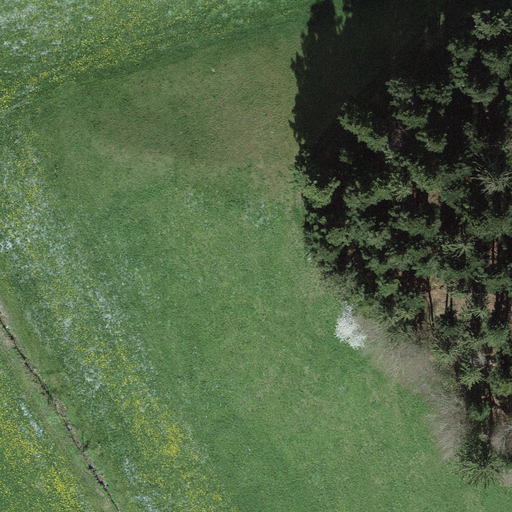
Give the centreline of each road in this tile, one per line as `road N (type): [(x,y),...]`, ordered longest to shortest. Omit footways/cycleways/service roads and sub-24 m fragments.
road 1 (track): [(270,10),(314,246),(511,482)]
road 2 (track): [(0,95),(270,10),(511,4)]
